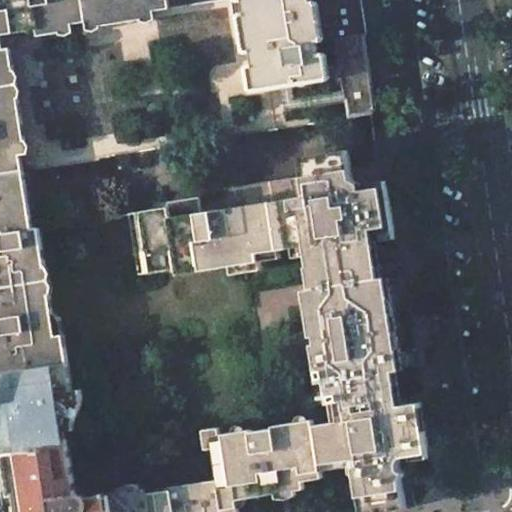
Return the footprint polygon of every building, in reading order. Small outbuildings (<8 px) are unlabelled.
[(3,34),(61,25),(61,23),(70,22),(70,24),(86,21),(86,19),(99,18),(99,19),(142,13),(142,11),(153,9),(154,11),(170,9),(168,0),(0,0),(0,173),(24,170),(22,153),(19,153),(18,142),(20,142),(13,98),(11,98),(7,72),(9,72),(3,34)] [(24,170),(156,149),(164,147),(198,142),(204,141),(349,118),(336,39),(316,42),(319,63),(296,66),(295,65),(265,69),(262,50),(240,52),(230,0),(227,0),(170,9),(154,11),(153,9),(142,11),(142,13),(99,19),(99,18),(86,19),(86,21),(70,24),(70,22),(61,23),(61,25),(3,34),(9,72),(7,72),(11,98),(13,98),(20,142),(18,142),(19,153),(22,153),(24,170)] [(168,0),(170,9),(227,0),(230,0),(240,52),(262,50),(265,69),(295,65),(296,66),(319,63),(316,42),(336,39),(349,118),(371,115),(377,109),(374,86),(362,8),(360,0),(168,0)] [(226,197),(165,207),(175,269),(179,268),(180,274),(232,265),(262,260),(282,257),(281,249),(309,245),(316,254),(319,271),(319,275),(312,276),(313,286),(307,290),(311,311),(318,314),(328,381),(334,380),(340,420),(334,421),(314,424),(295,427),(295,422),(283,424),(274,425),(272,429),(255,431),(250,428),(212,434),(219,479),(166,487),(166,490),(146,493),(145,490),(111,496),(113,511),(239,511),(238,499),(252,497),(271,495),(285,492),(305,489),(304,482),(322,479),(321,470),(320,465),(347,461),(347,466),(348,470),(359,476),(363,511),(383,511),(407,508),(406,506),(415,504),(415,497),(414,490),(405,492),(403,477),(410,469),(401,463),(406,457),(414,464),(419,458),(419,456),(430,454),(426,431),(422,432),(417,404),(402,406),(398,407),(390,354),(394,354),(396,353),(393,332),(388,332),(389,332),(390,330),(391,329),(392,327),(392,325),(392,323),(390,321),(389,320),(388,318),(386,318),(390,317),(386,289),(379,290),(375,265),(369,266),(366,243),(371,236),(375,236),(396,233),(388,180),(382,181),(379,164),(351,167),(350,155),(302,162),(304,174),(229,187),(231,196),(226,197)] [(24,170),(0,173),(0,205),(29,201),(26,180),(24,170)] [(29,201),(0,205),(0,233),(12,232),(34,228),(29,201)] [(165,207),(128,213),(136,262),(138,274),(175,269),(165,207)] [(0,303),(17,301),(49,296),(47,276),(39,227),(34,228),(12,232),(0,233),(0,303)] [(375,265),(379,290),(386,289),(390,317),(386,318),(388,318),(389,320),(390,321),(392,323),(392,325),(392,327),(391,329),(390,330),(389,332),(388,332),(393,332),(396,353),(400,353),(388,277),(382,278),(375,236),(371,236),(366,243),(369,266),(375,265)] [(282,257),(309,253),(311,273),(312,276),(319,275),(319,271),(316,254),(309,245),(281,249),(282,257)] [(262,260),(232,265),(233,274),(263,269),(262,260)] [(0,374),(68,365),(64,335),(56,337),(52,316),(49,296),(17,301),(0,303),(0,374)] [(311,311),(321,382),(328,381),(318,314),(311,311)] [(52,316),(56,337),(64,335),(63,320),(56,316),(52,316)] [(390,354),(398,407),(402,406),(394,354),(390,354)] [(0,374),(0,424),(4,452),(66,443),(64,434),(79,432),(77,419),(83,406),(86,391),(73,393),(68,365),(0,374)] [(328,381),(334,421),(340,420),(334,380),(328,381)] [(417,404),(422,432),(426,431),(422,403),(417,404)] [(4,452),(13,511),(113,511),(111,496),(102,438),(66,443),(4,452)] [(410,468),(412,466),(414,464),(406,457),(401,463),(410,469),(410,468)] [(347,461),(320,465),(321,470),(347,466),(347,461)] [(403,477),(405,492),(414,490),(410,468),(410,469),(403,477)]
